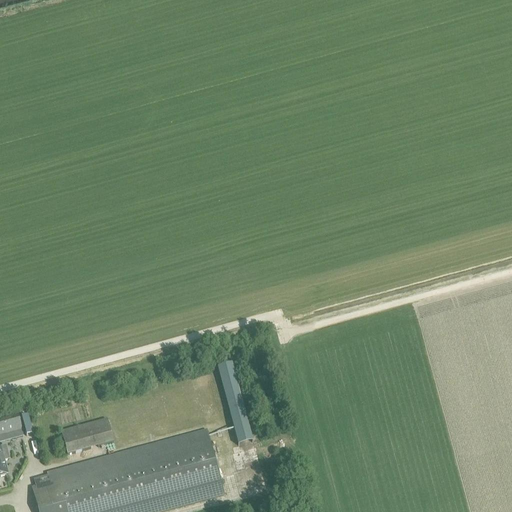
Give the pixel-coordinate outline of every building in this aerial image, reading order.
[(234,403),(226,406),(234,423),(242,419),(234,403)] [(0,436),(13,433),(15,439),(22,437),(16,415),(0,419),(0,436)] [(60,432),(67,455),(113,443),(107,419),(60,432)] [(119,465),(208,440),(206,430),(47,473),(49,483),(119,465)] [(49,483),(31,488),(37,511),(126,511),(221,486),(218,475),(213,459),(208,440),(119,465),(49,483)] [(0,448),(0,475),(7,474),(7,473),(6,473),(3,461),(9,460),(6,451),(1,452),(0,448),(1,449),(0,448)] [(233,493),(244,491),(242,478),(235,479),(236,484),(232,484),(233,493)] [(163,511),(223,496),(221,486),(126,511),(163,511)]
